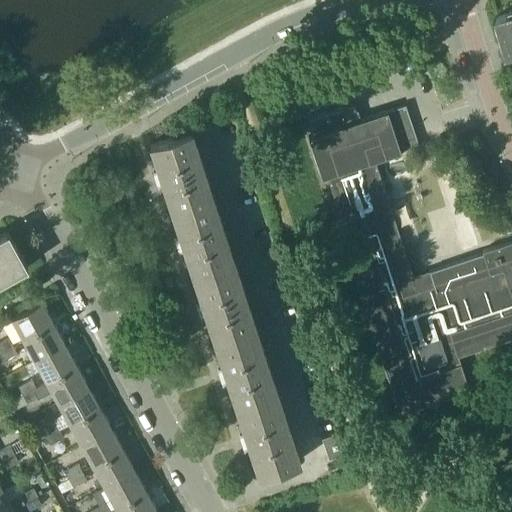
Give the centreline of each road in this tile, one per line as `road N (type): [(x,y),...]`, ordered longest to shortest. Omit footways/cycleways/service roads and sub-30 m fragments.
road 1 (residential): [(18,174),(228,51),(374,0)]
road 2 (residential): [(204,511),(18,174)]
road 3 (residential): [(511,145),(463,0)]
